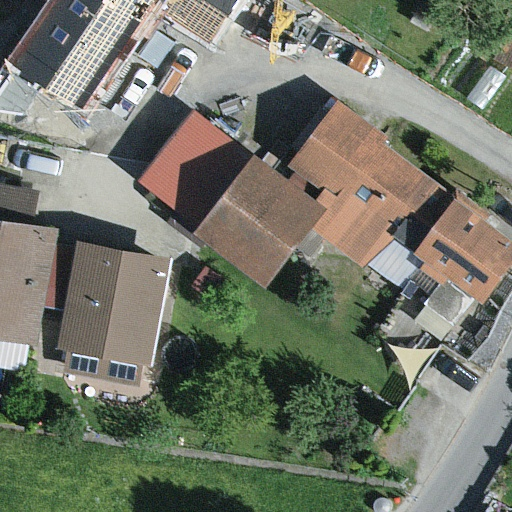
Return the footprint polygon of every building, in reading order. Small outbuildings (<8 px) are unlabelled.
[(49,0),(7,64),(87,117),(157,11),(209,45),(238,0),(49,0)] [(415,0),(410,11),(437,25),(450,0),(415,0)] [(511,34),(506,31),(492,56),(511,66),(511,34)] [(333,91),(287,152),(324,179),(312,196),(322,204),(308,221),(363,262),(388,228),(479,296),(511,250),(511,235),(382,139),(387,132),(333,91)] [(190,104),(135,176),(190,218),(245,146),(190,104)] [(245,146),(190,218),(186,223),(262,281),(308,221),(322,204),(312,196),(245,146)] [(0,177),(0,214),(13,217),(20,182),(0,177)] [(13,217),(0,214),(0,362),(20,366),(25,336),(30,337),(37,300),(48,239),(51,223),(13,217)] [(166,252),(74,235),(72,243),(61,304),(54,341),(146,359),(166,252)] [(72,243),(48,239),(37,300),(61,304),(72,243)] [(202,265),(189,282),(206,296),(220,279),(202,265)]
